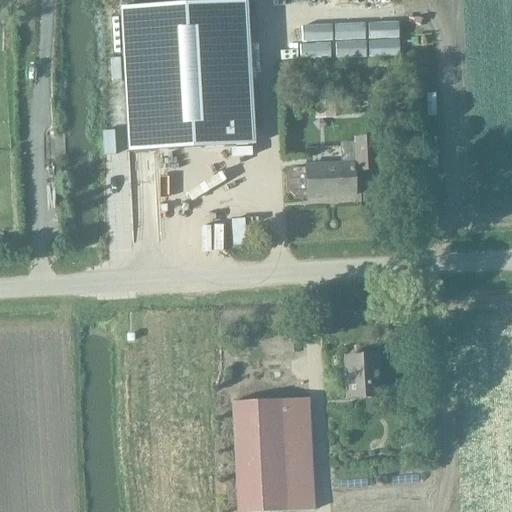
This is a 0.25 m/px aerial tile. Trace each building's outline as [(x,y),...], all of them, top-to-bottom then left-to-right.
[(245,1),(119,8),(127,152),(253,146),(245,1)] [(293,170),(288,175),(288,191),(295,196),(306,196),(307,199),(354,196),(352,170),(356,169),(356,171),(375,170),(374,138),(355,139),(355,143),(339,144),(340,164),(305,166),(305,170),(293,170)] [(193,205),(224,194),(221,185),(190,196),(193,205)] [(346,398),(379,397),(377,355),(344,357),(346,398)] [(236,511),(284,511),(313,511),(307,399),(231,403),(236,511)] [(211,404),(195,404),(196,436),(212,436),(211,404)] [(176,405),(160,406),(162,438),(178,437),(176,405)] [(213,455),(197,456),(199,488),(215,487),(213,455)] [(179,456),(163,457),(164,489),(180,488),(179,456)]
